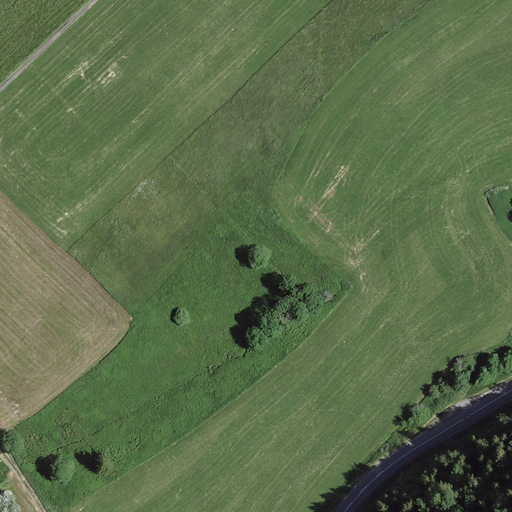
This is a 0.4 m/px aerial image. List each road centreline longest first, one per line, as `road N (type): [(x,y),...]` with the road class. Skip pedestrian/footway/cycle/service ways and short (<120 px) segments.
road 1 (secondary): [(345,511),(389,466),(511,390)]
road 2 (track): [(0,90),(95,0)]
